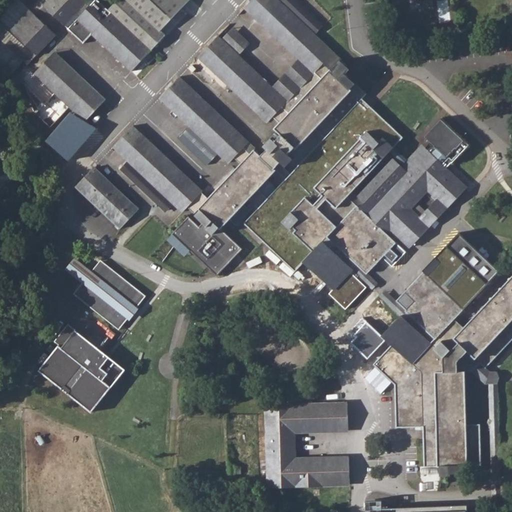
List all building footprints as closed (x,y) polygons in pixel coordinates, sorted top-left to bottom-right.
[(82,0),(45,0),(38,8),(59,26),(82,0)] [(191,0),(116,0),(110,7),(114,10),(111,13),(97,0),(94,3),(80,17),(71,27),(84,40),(94,30),(134,69),(169,34),(163,29),(191,0)] [(360,268),(370,278),(400,246),(389,237),(394,232),(414,251),(470,192),(441,165),(430,154),(425,150),(371,207),(357,194),(407,142),(362,99),(366,94),(355,84),(349,78),(344,74),(349,69),(339,59),(329,70),(318,60),(329,49),(315,35),(324,26),(296,0),(253,0),(245,9),(302,63),(275,91),(237,56),(221,40),(202,59),(271,125),(275,121),(281,127),(277,132),(283,138),(278,144),(275,141),(266,149),(270,153),(264,158),(258,152),(253,157),(248,152),(253,147),(182,81),(163,101),(190,126),(218,153),(232,166),(236,162),(243,168),(211,201),(136,130),(117,150),(128,160),(175,205),(186,215),(191,211),(206,225),(202,229),(191,219),(174,237),(220,280),(247,252),(226,232),(253,204),(261,212),(246,227),(298,276),(307,266),(336,293),(332,297),(349,313),(370,291),(353,275),(360,268)] [(52,32),(31,13),(11,33),(31,52),(52,32)] [(231,29),(221,40),(237,56),(248,45),(231,29)] [(109,103),(58,56),(28,87),(39,118),(54,132),(74,110),(89,124),(109,103)] [(68,161),(76,152),(97,130),(89,124),(74,110),(54,132),(46,141),(68,161)] [(425,137),(436,147),(430,154),(441,165),(447,158),(451,162),(468,144),(464,140),(452,130),(441,120),(425,137)] [(218,153),(190,126),(178,138),(207,165),(218,153)] [(175,205),(128,160),(122,167),(168,212),(175,205)] [(143,213),(96,170),(78,189),(124,232),(143,213)] [(375,364),(395,383),(397,426),(424,426),(425,466),(440,466),(440,474),(450,474),(450,472),(466,472),(466,465),(481,465),(481,424),(466,424),(466,371),(472,371),(480,362),(486,367),(511,339),(511,276),(464,328),(454,318),(500,271),(461,234),(460,234),(436,258),(440,261),(427,274),(422,271),(394,300),(406,310),(400,316),(382,334),(387,338),(392,344),(375,364)] [(91,272),(74,259),(65,272),(81,284),(72,295),(118,331),(126,321),(129,322),(139,310),(137,308),(146,297),(100,261),(91,272)] [(381,297),(400,316),(406,310),(394,300),(386,292),(381,297)] [(353,343),(364,353),(368,357),(387,338),(382,334),(371,324),(368,321),(355,335),(358,338),(353,343)] [(88,410),(124,369),(71,325),(36,369),(88,410)] [(480,362),(472,371),(485,384),(489,384),(489,478),(500,478),(497,371),(490,371),(486,367),(480,362)] [(348,401),(264,403),(266,489),(350,487),(350,456),(296,457),(295,432),(348,431),(348,401)] [(370,503),(370,511),(383,511),(383,502),(370,503)]
